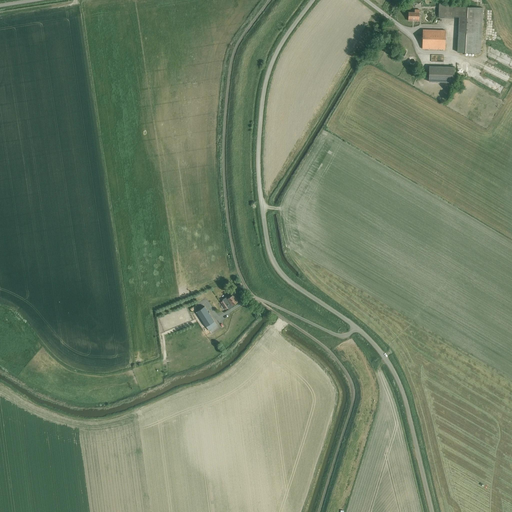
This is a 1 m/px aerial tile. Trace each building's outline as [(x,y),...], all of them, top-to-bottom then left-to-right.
[(453,17),(453,16),(459,16),(457,53),(480,54),(482,7),(454,6),(454,1),(438,1),(438,17),(453,17)] [(414,9),(414,11),(414,13),(408,12),(408,19),(419,20),(419,9),(414,9)] [(422,49),(445,50),(445,31),(423,30),(422,49)] [(454,83),(454,67),(429,67),(429,82),(449,83),(448,86),(453,86),(453,83),(454,83)] [(238,302),(233,294),(228,298),(227,296),(222,299),(223,300),(221,302),(226,310),(228,308),(238,302)] [(217,325),(205,306),(197,312),(208,330),(217,325)]
